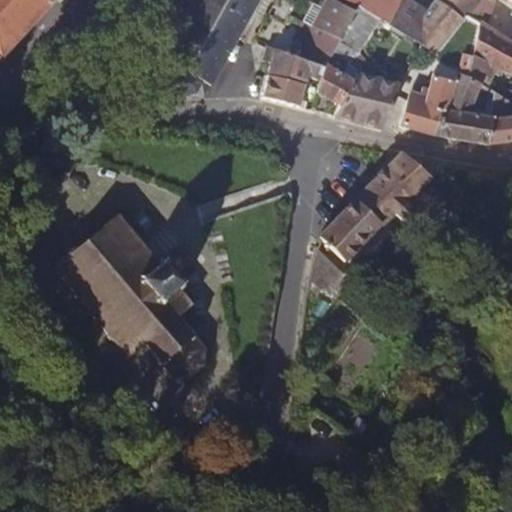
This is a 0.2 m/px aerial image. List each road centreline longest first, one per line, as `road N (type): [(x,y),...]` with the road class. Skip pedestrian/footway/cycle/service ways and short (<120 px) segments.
road 1 (residential): [(314,124),(270,433),(233,511)]
road 2 (residential): [(314,124),(219,106),(0,117)]
road 3 (residential): [(314,124),(476,158),(511,158)]
